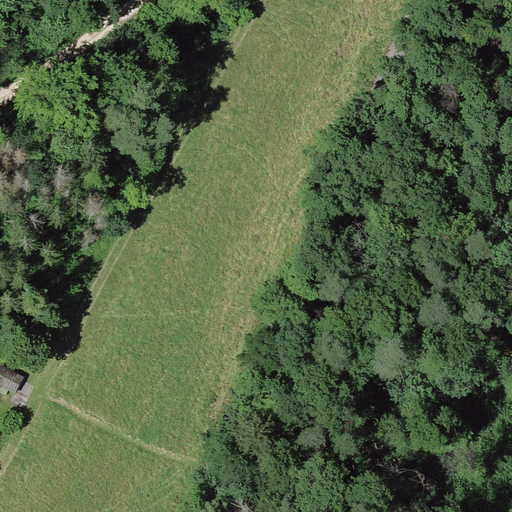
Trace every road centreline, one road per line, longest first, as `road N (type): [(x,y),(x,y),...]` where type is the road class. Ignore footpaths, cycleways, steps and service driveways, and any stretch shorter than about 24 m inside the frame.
road 1 (track): [(265,0),(0,474)]
road 2 (track): [(0,92),(134,0)]
